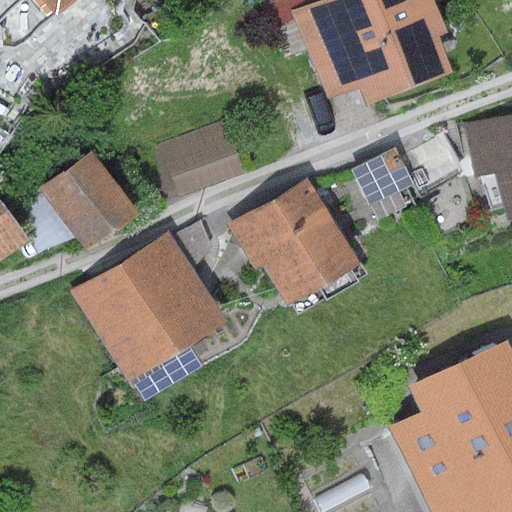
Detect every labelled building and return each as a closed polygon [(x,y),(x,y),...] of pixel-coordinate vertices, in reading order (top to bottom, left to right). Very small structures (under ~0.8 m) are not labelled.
[(31,0),(45,15),(62,0),(31,0)] [(430,0),(321,0),(291,12),(324,98),(355,86),(363,105),(447,73),(433,36),(443,32),(430,0)] [(511,114),(462,126),(473,178),(493,173),(503,221),(511,218),(511,114)] [(222,122),(158,146),(177,197),(241,174),(222,122)] [(461,169),(441,134),(402,157),(421,192),(461,169)] [(392,149),(348,170),(365,206),(409,185),(392,149)] [(88,151),(36,187),(78,249),(131,212),(88,151)] [(306,178),(226,224),(252,269),(260,264),(282,303),(354,261),(306,178)] [(0,208),(0,254),(22,239),(0,208)] [(166,234),(70,292),(124,380),(220,321),(166,234)] [(418,411),(386,427),(427,511),(511,511),(511,359),(502,339),(406,386),(418,411)]
